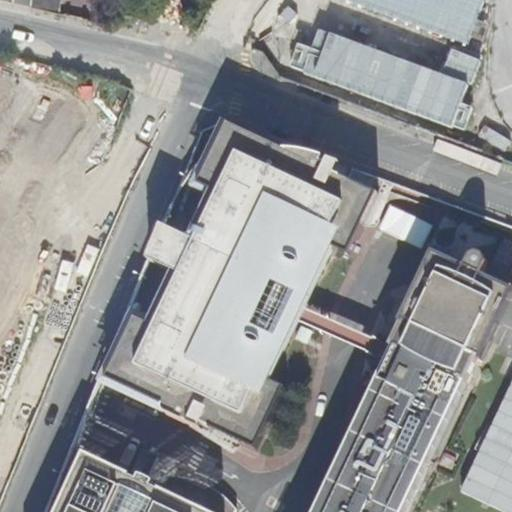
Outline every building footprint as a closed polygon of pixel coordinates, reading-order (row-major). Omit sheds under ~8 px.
[(18,0),(19,3),(38,8),(39,0),(18,0)] [(356,0),(472,44),(489,0),(356,0)] [(292,72),(463,123),(483,56),(454,48),(448,68),(321,30),(317,46),(301,42),(292,72)] [(341,175),(344,166),(233,125),(204,186),(217,192),(219,196),(221,200),(220,203),(130,390),(165,408),(167,413),(201,430),(203,425),(260,453),(289,390),(276,384),(273,375),(330,255),(340,251),(353,257),(382,195),(341,175)] [(383,227),(425,245),(435,221),(393,203),(383,227)] [(511,245),(505,242),(492,270),(509,278),(511,271),(511,245)] [(511,301),(511,289),(484,276),(481,282),(466,276),(469,269),(434,254),(402,323),(407,326),(480,359),(485,361),(511,301)] [(466,276),(481,282),(484,276),(488,268),(489,265),(489,262),(487,260),(484,257),(481,257),(477,257),(474,259),(472,262),(469,269),(466,276)] [(407,326),(319,511),(407,511),(480,359),(407,326)] [(511,511),(511,384),(465,492),(511,511)] [(48,511),(239,511),(240,511),(227,501),(217,493),(206,487),(196,483),(184,480),(174,478),(168,491),(149,482),(162,454),(146,446),(133,474),(86,451),(76,447),(48,511)]
